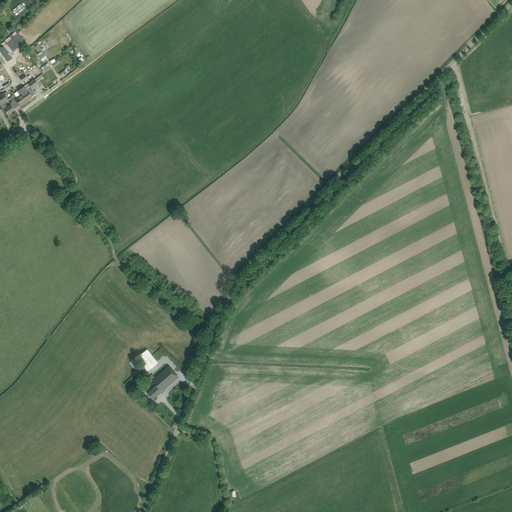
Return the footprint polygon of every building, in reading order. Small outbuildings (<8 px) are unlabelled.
[(26,30),(33,23),(32,21),(25,28),(26,30)] [(0,57),(3,55),(8,62),(13,58),(9,54),(24,41),(15,31),(1,44),(3,47),(0,48),(0,57)] [(42,51),(37,54),(38,56),(42,60),(42,61),(47,58),(46,57),(43,52),(43,53),(42,51)] [(17,92),(14,94),(17,98),(18,100),(16,101),(19,105),(19,106),(28,100),(29,101),(32,98),(32,97),(35,94),(32,89),(38,84),(37,82),(35,79),(34,79),(27,85),(21,89),(17,92)] [(7,107),(4,102),(8,99),(5,96),(8,94),(6,91),(3,94),(3,93),(0,95),(0,102),(1,104),(0,105),(7,115),(14,110),(10,105),(7,107)] [(158,363),(147,349),(137,358),(148,371),(156,364),(158,363)] [(156,385),(147,393),(153,399),(178,377),(165,362),(149,376),(156,385)] [(138,394),(145,387),(141,383),(134,390),(135,392),(134,392),(135,394),(136,393),(138,394)]
